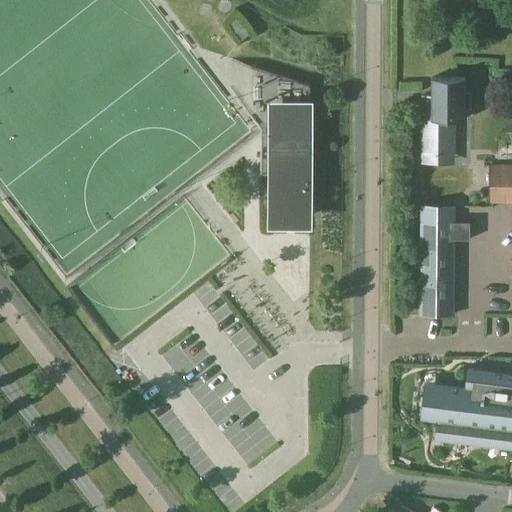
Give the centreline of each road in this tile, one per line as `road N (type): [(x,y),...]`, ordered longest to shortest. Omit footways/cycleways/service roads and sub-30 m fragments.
road 1 (tertiary): [(347,511),(370,446),(373,0)]
road 2 (secondary): [(105,511),(0,376)]
